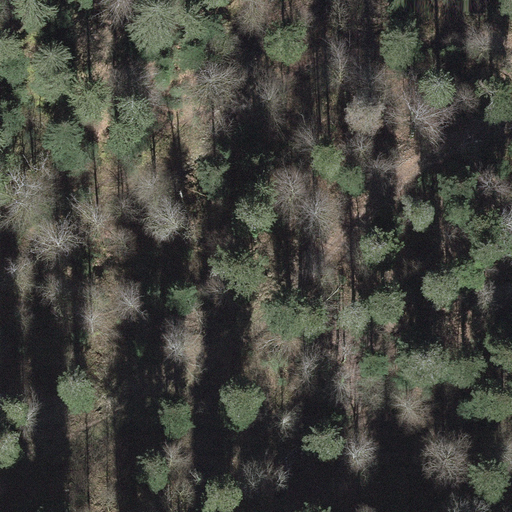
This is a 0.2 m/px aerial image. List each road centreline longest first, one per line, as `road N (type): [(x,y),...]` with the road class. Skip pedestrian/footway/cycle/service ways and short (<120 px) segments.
road 1 (track): [(303,250),(225,331),(176,368),(111,413),(0,460)]
road 2 (track): [(303,250),(447,133),(511,108)]
